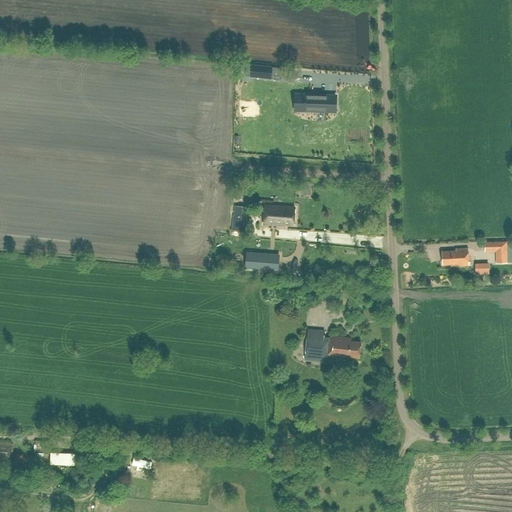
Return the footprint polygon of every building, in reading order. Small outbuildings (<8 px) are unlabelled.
[(272,67),(252,65),(251,77),(271,79),(272,67)] [(295,96),(294,112),(325,115),(327,99),(295,96)] [(284,225),(293,226),(295,207),(264,205),(263,225),(284,226),(284,225)] [(234,206),(232,230),(243,231),(245,207),(234,206)] [(507,262),(506,241),(485,241),(485,250),(496,250),(496,262),(507,262)] [(467,249),(455,249),(455,251),(441,252),(442,265),(450,265),(451,267),(468,266),(467,249)] [(247,253),(246,267),(278,270),(279,255),(247,253)] [(359,358),(361,342),(351,340),(351,339),(329,336),(329,340),(323,340),(324,331),(308,329),(304,359),(326,361),(327,357),(342,359),(342,356),(359,358)] [(5,458),(11,459),(12,443),(0,441),(0,458),(5,459),(5,458)] [(133,464),(152,469),(154,460),(135,455),(133,464)]
